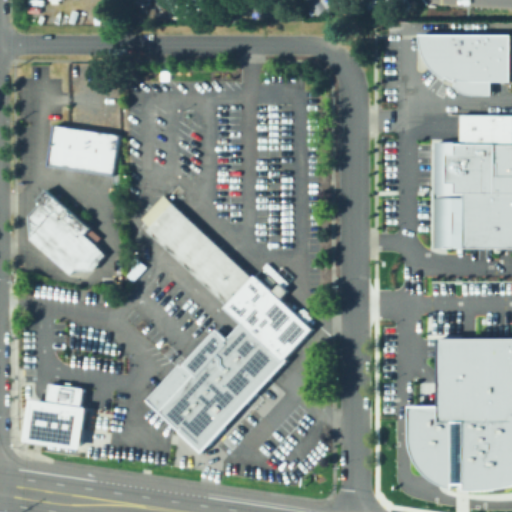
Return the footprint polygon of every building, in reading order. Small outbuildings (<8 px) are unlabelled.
[(178,0),(182,5),(173,11),(165,0),(178,0)] [(203,0),(210,9),(202,15),(198,8),(195,10),(192,6),(194,4),(191,0),(203,0)] [(265,0),(273,11),(265,17),(252,0),(265,0)] [(320,0),(326,8),(317,14),(307,0),(320,0)] [(340,8),(335,0),(345,0),(347,3),(340,8)] [(375,0),(373,1),(375,4),(367,9),(361,0),(375,0)] [(406,0),(408,2),(410,0),(414,0),(416,2),(411,6),(402,11),(397,3),(392,7),(387,0),(406,0)] [(511,40),(436,40),(436,41),(436,44),(437,48),(437,51),(438,54),(439,57),(440,60),(442,63),(443,66),(445,69),(447,72),(449,74),(450,77),(453,79),(455,81),(458,83),(461,85),(463,82),(471,86),(470,91),(472,93),(474,95),(477,97),(480,99),(483,100),(486,100),(489,101),(492,101),(496,101),(499,101),(502,101),(505,101),(507,101),(507,87),(511,87),(511,40)] [(511,259),(446,259),(447,149),(472,149),(472,122),(511,122),(511,259)] [(48,165),(54,124),(119,134),(113,175),(48,165)] [(75,271),(73,274),(32,238),(31,216),(43,203),(39,200),(49,189),(92,228),(85,236),(107,256),(94,271),(75,271)] [(166,196),(254,278),(256,275),(274,292),(282,283),(289,291),(282,299),(313,329),(287,358),(290,360),(240,414),(236,410),(223,424),(227,428),(204,453),(148,401),(183,364),(185,366),(219,329),(229,339),(243,324),(226,308),(229,305),(149,231),(153,227),(145,219),(166,196)] [(132,280),(126,275),(135,265),(140,270),(132,280)] [(511,338),(511,495),(506,498),(483,499),(460,493),(440,481),(425,464),(416,442),(416,405),(444,405),(444,339),(511,338)] [(80,447),(24,440),(30,398),(46,401),(48,391),(49,382),(83,387),(82,396),(81,405),(86,406),(80,447)]
